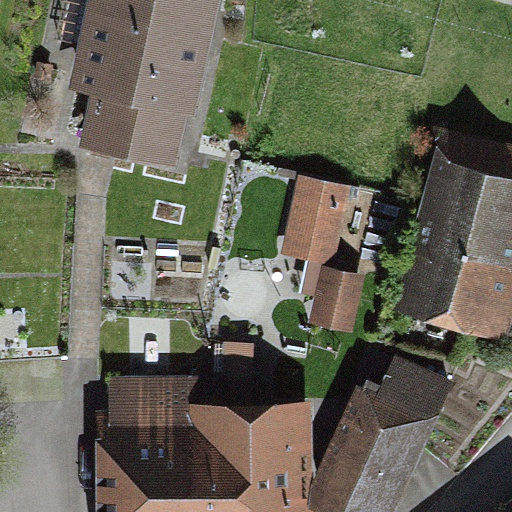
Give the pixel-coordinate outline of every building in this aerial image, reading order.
[(88,137),(170,155),(206,0),(99,0),(82,80),(99,84),(88,137)] [(511,195),(509,195),(511,185),(511,144),(462,134),(447,194),(434,191),(431,205),(443,208),(418,293),(506,318),(511,297),(511,195)] [(301,191),(290,239),(330,247),(340,200),(301,191)] [(328,266),(317,315),(346,322),(357,273),(328,266)] [(364,404),(322,499),(321,511),(386,511),(448,381),(402,359),(384,399),(360,388),(354,400),(364,404)] [(192,511),(190,403),(184,403),(184,420),(158,416),(158,411),(106,411),(107,511),(192,511)] [(192,511),(292,511),(291,411),(219,413),(219,403),(190,403),(192,511)]
